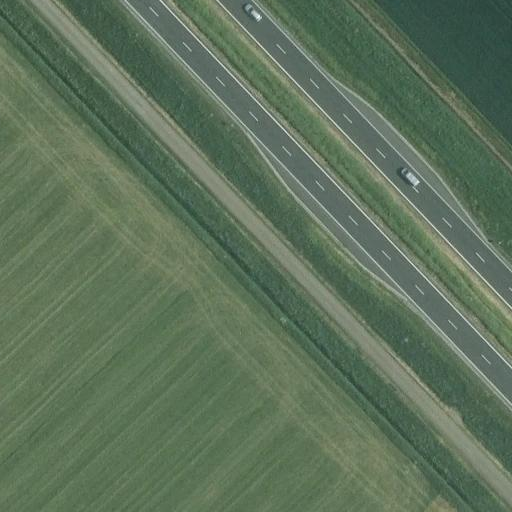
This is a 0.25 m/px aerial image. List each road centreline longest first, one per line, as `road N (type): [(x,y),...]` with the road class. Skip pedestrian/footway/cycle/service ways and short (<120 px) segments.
road 1 (unclassified): [(511,497),(36,0)]
road 2 (trunk): [(135,0),(511,392)]
road 3 (trunk): [(511,290),(236,0)]
